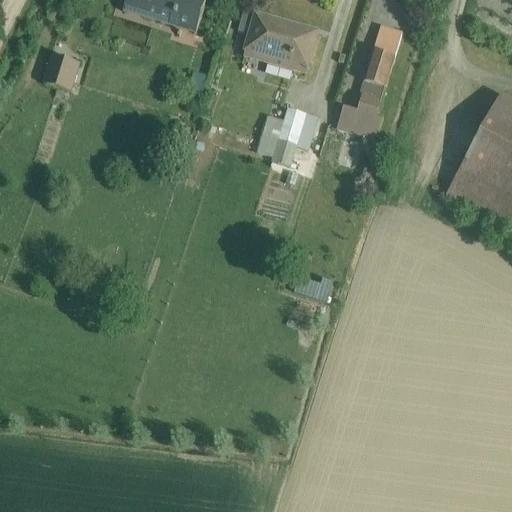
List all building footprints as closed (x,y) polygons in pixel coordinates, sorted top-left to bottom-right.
[(127,0),(124,12),(196,35),(207,0),(127,0)] [(243,14),(237,33),(248,36),(243,52),(246,53),(244,59),(269,66),(266,76),(290,83),(294,73),(305,76),(317,34),(256,16),(256,18),(243,14)] [(344,109),(337,132),(375,144),(383,121),(377,119),(403,35),(381,28),(360,98),(362,99),(358,114),(344,109)] [(52,57),(43,85),(72,94),(81,66),(52,57)] [(193,73),(192,80),(196,81),(192,94),(203,98),(209,78),(193,73)] [(511,102),(502,97),(445,200),(511,236),(511,102)] [(268,117),(256,154),(273,159),(271,163),(291,169),(297,149),(309,153),(309,151),(310,151),(319,120),(288,111),(285,122),(268,117)] [(298,280),(294,294),(327,305),(333,285),(323,282),(321,288),(298,280)]
